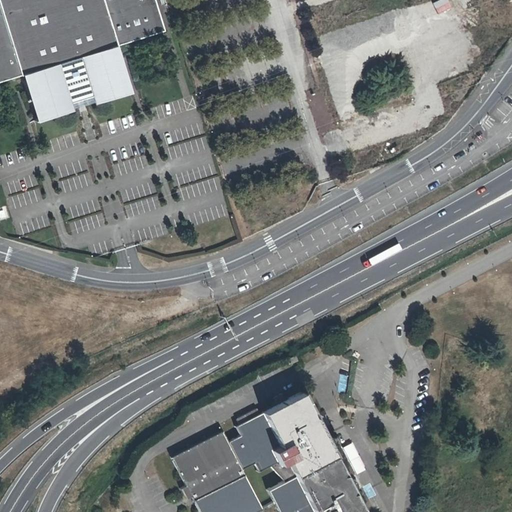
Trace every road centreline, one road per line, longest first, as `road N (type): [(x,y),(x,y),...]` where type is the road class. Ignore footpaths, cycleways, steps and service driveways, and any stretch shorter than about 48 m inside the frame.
road 1 (tertiary): [(511,65),(434,152),(210,270),(111,282),(0,250)]
road 2 (motorway): [(500,197),(235,336)]
road 3 (motorway): [(235,336),(89,421),(55,448),(10,511)]
road 4 (motorway): [(235,336),(144,368),(67,412),(0,468)]
road 5 (motorway): [(44,511),(77,454),(117,417),(235,336)]
